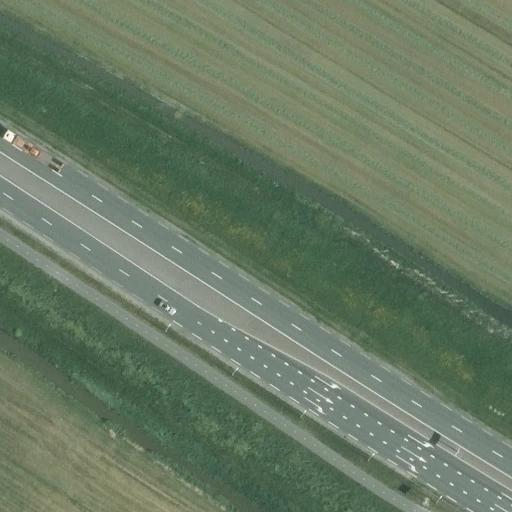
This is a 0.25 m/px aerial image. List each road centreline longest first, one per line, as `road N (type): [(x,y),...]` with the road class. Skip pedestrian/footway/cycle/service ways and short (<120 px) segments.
road 1 (primary): [(511,463),(0,138)]
road 2 (primary): [(0,193),(493,511)]
